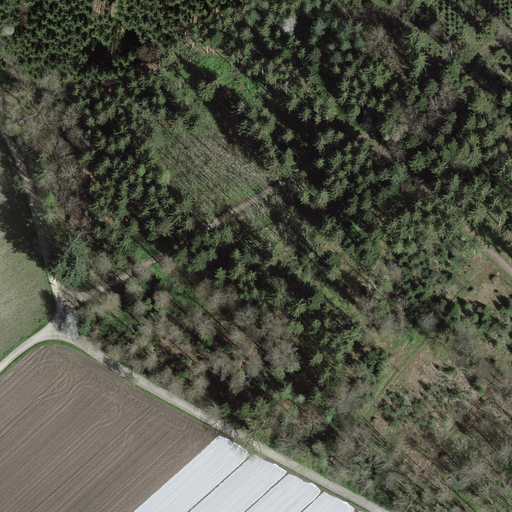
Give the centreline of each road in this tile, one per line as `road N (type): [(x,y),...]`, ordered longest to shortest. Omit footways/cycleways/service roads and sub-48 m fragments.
road 1 (track): [(0,367),(86,300),(511,39)]
road 2 (track): [(0,127),(25,178),(62,321),(90,353),(378,511)]
road 3 (track): [(366,133),(511,271)]
